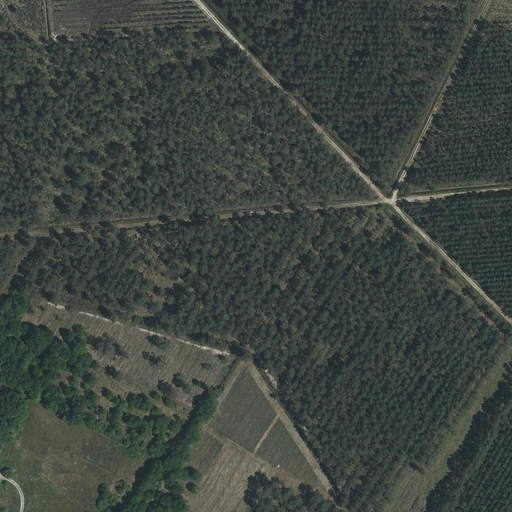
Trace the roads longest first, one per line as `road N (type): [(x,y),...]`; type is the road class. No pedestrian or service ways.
road 1 (track): [(56,230),(389,201),(511,322)]
road 2 (track): [(196,0),(389,201),(511,190)]
road 3 (track): [(389,201),(489,0)]
road 4 (track): [(0,307),(56,230),(0,236)]
